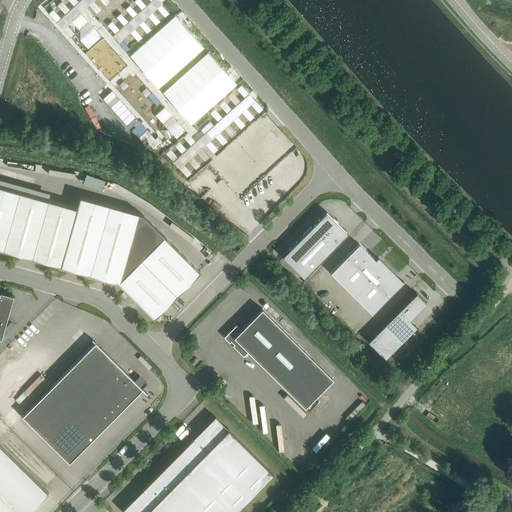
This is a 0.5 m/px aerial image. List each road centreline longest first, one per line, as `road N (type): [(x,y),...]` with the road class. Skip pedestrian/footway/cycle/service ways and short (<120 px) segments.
road 1 (unclassified): [(298,511),(460,342),(509,269),(257,0)]
road 2 (unclassified): [(152,351),(332,169)]
road 3 (unclassified): [(182,0),(332,169)]
road 4 (unclassified): [(152,351),(178,394),(71,511)]
road 5 (unclassified): [(0,271),(103,302),(152,351)]
road 6 (unclassified): [(332,169),(454,291)]
